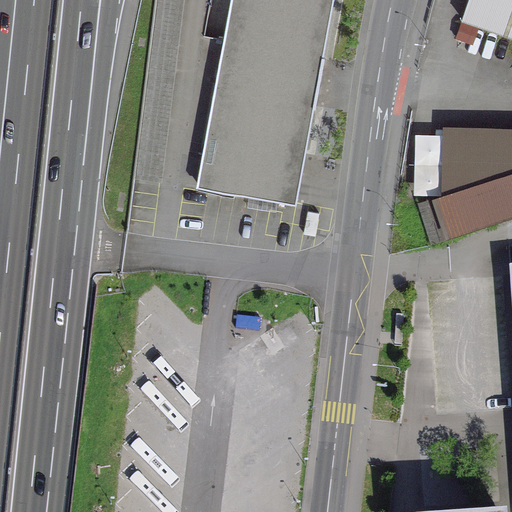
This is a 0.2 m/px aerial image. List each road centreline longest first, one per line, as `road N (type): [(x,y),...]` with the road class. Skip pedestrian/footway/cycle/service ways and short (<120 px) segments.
road 1 (tertiary): [(394,0),(374,102),(327,511)]
road 2 (motorway): [(27,511),(67,161)]
road 3 (motorway): [(30,0),(5,195)]
road 4 (motorway): [(8,0),(5,195)]
road 5 (motorway): [(67,161),(111,0)]
road 6 (motorway): [(67,161),(81,0)]
